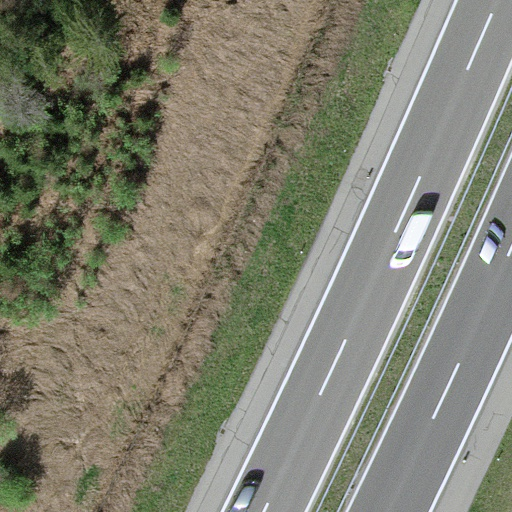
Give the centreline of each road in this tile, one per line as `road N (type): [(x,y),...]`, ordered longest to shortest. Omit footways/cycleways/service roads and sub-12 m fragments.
road 1 (motorway): [(497,0),(263,511)]
road 2 (motorway): [(388,511),(511,246)]
